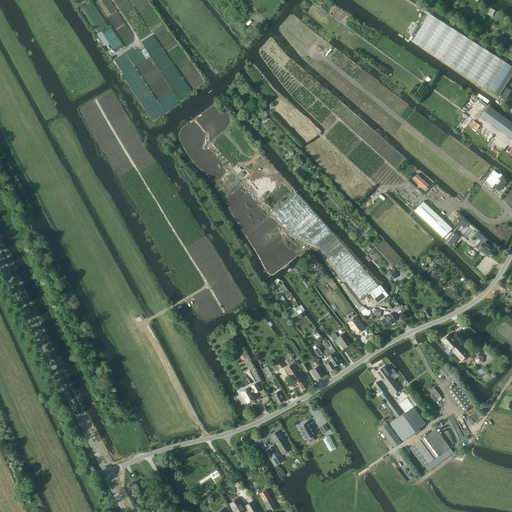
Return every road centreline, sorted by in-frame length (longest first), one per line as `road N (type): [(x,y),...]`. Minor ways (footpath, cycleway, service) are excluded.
road 1 (unclassified): [(106,474),(271,416),(479,298),(511,253)]
road 2 (tertiary): [(106,474),(0,255)]
